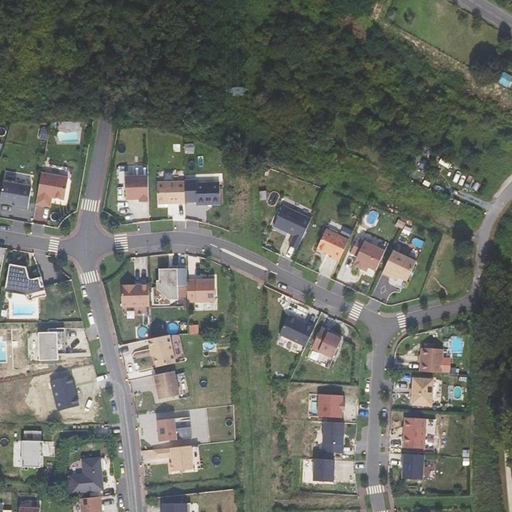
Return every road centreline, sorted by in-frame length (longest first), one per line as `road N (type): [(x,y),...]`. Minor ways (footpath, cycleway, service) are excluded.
road 1 (residential): [(382,321),(210,245),(166,237),(86,245)]
road 2 (residential): [(133,511),(86,245)]
road 3 (residential): [(126,0),(86,245)]
road 4 (track): [(511,506),(504,320),(511,287)]
road 5 (residential): [(382,321),(369,481),(376,511)]
road 6 (residential): [(442,310),(474,293),(484,251),(511,196)]
